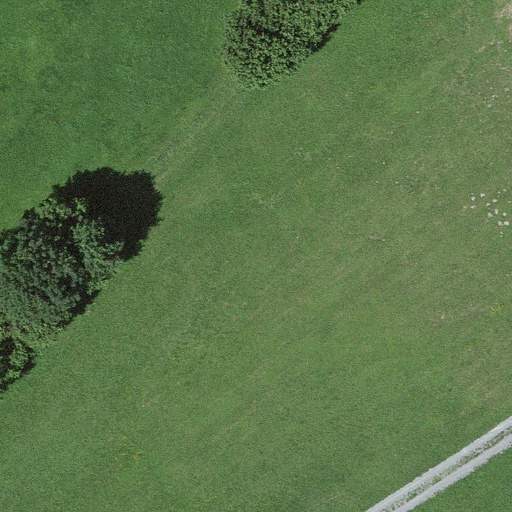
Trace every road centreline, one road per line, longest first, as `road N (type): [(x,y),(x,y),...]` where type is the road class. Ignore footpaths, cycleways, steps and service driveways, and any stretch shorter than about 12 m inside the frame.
road 1 (track): [(0,375),(346,0)]
road 2 (track): [(511,426),(388,511)]
